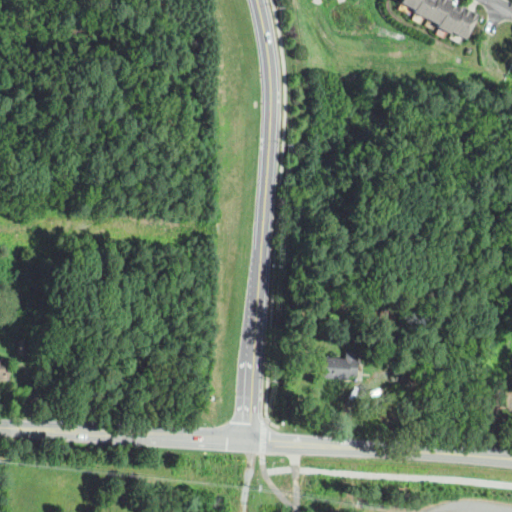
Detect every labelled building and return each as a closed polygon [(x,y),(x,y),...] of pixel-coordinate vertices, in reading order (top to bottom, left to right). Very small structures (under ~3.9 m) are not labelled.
[(397,1),(397,0),(415,0),(411,8),(397,1)] [(411,8),(415,0),(430,0),(422,16),(410,10),(411,8)] [(430,0),(422,16),(435,23),(447,0),(430,0)] [(447,0),(435,23),(433,26),(446,33),(448,30),(460,7),(447,0)] [(460,7),(448,30),(462,37),(475,13),(461,5),(460,7)] [(340,304),(331,303),(333,285),(343,286),(340,304)] [(348,380),(322,378),(324,356),(344,358),(345,351),(354,352),(353,359),(357,360),(356,377),(348,376),(348,380)] [(3,357),(0,357),(0,379),(8,379),(7,368),(3,369),(3,357)] [(433,494),(422,493),(423,481),(434,482),(433,494)]
